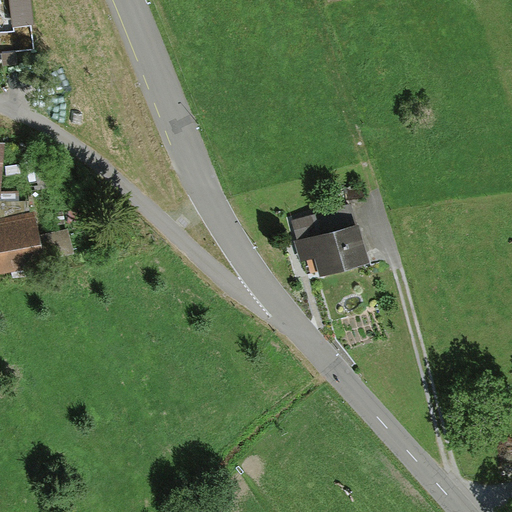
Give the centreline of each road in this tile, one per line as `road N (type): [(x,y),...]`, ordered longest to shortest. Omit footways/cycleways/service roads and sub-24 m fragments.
road 1 (tertiary): [(129,0),(228,233),(290,319),(464,511)]
road 2 (track): [(267,291),(242,292),(102,167),(0,97)]
